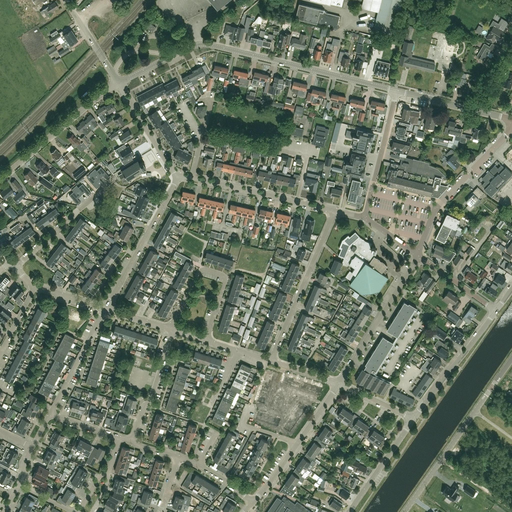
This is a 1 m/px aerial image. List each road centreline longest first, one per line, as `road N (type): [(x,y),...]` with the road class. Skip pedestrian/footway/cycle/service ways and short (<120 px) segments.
road 1 (tertiary): [(396,91),(205,44),(119,79)]
road 2 (residential): [(192,178),(209,133),(307,156),(297,202)]
road 3 (tertiary): [(404,511),(511,358)]
road 4 (residential): [(418,256),(434,208),(507,133),(510,119)]
road 5 (residential): [(270,361),(335,211)]
road 6 (residential): [(178,175),(106,308)]
road 7 (residential): [(339,383),(418,256)]
road 8 (residential): [(0,179),(117,86)]
road 9 (residential): [(204,340),(219,276),(196,274),(171,329)]
road 10 (residential): [(414,419),(495,311)]
road 11 (residential): [(15,264),(114,178)]
road 12 (residential): [(365,217),(396,91)]
road 13 (residential): [(106,308),(49,414)]
